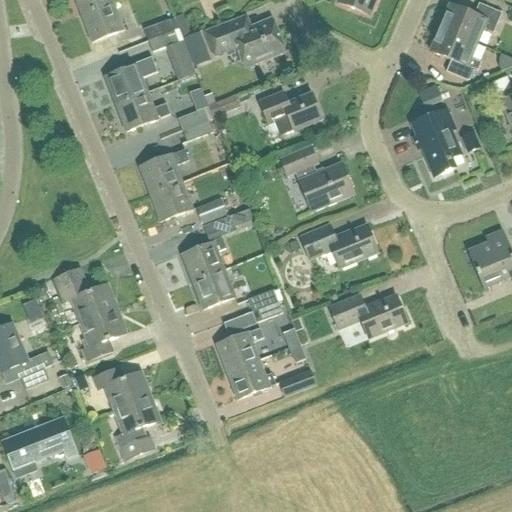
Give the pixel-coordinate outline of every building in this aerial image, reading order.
[(74,0),(81,18),(114,5),(112,0),(74,0)] [(341,0),(339,7),(370,20),(378,0),(341,0)] [(114,5),(81,18),(92,46),(125,32),(114,5)] [(450,8),(441,31),(477,46),(483,32),(494,36),(502,16),(479,7),(475,17),(450,8)] [(145,32),(149,43),(175,33),(170,22),(145,32)] [(206,35),(216,58),(238,49),(246,69),(286,53),(273,22),(234,37),(230,26),(206,35)] [(477,46),(441,31),(432,55),(451,62),(447,75),(467,83),(470,81),(474,73),(478,75),(482,65),(471,61),(477,46)] [(175,33),(149,43),(154,55),(179,45),(175,33)] [(105,81),(116,108),(149,95),(138,68),(105,81)] [(149,95),(116,108),(126,135),(159,123),(159,122),(171,117),(166,107),(155,111),(149,95)] [(289,119),(295,134),(324,122),(313,96),(291,106),(286,95),(261,105),(271,127),(289,119)] [(511,100),(502,104),(511,130),(511,100)] [(178,121),(182,133),(209,123),(204,111),(178,121)] [(415,141),(419,151),(423,150),(435,180),(456,171),(452,161),(463,157),(453,134),(456,132),(447,112),(411,127),(412,128),(415,127),(420,139),(415,141)] [(209,123),(182,133),(187,144),(213,135),(209,123)] [(464,139),(470,154),(481,149),(474,134),(464,139)] [(312,170),(318,167),(311,150),(282,163),(289,179),(296,176),(313,215),(355,197),(342,166),(315,178),(312,170)] [(140,170),(150,198),(183,185),(176,169),(189,164),(185,153),(172,158),(140,170)] [(183,185),(150,198),(161,225),(193,213),(183,185)] [(200,213),(205,227),(227,219),(222,206),(200,213)] [(182,258),(193,286),(213,278),(213,277),(225,273),(219,259),(225,256),(220,244),(237,237),(236,234),(254,227),(249,213),(204,230),(211,247),(182,258)] [(332,253),(340,271),(379,255),(367,227),(336,241),(331,228),(301,240),(311,262),(332,253)] [(488,292),(486,287),(511,277),(511,278),(511,251),(504,232),(487,239),(490,246),(470,254),(485,293),(488,292)] [(213,278),(193,286),(203,313),(236,301),(225,273),(213,278)] [(72,303),(81,326),(117,312),(107,287),(89,294),(82,274),(56,284),(64,305),(72,303)] [(247,303),(252,314),(278,304),(273,292),(247,303)] [(362,324),(369,342),(408,325),(396,297),(365,311),(360,299),(331,311),(340,333),(362,324)] [(278,304),(252,314),(256,326),(282,315),(278,304)] [(117,312),(81,326),(90,350),(82,352),(87,364),(113,354),(109,344),(127,337),(117,312)] [(293,317),(269,324),(273,335),(296,327),(293,317)] [(46,355),(39,359),(28,363),(13,326),(0,331),(0,374),(1,376),(15,370),(20,382),(52,368),(46,355)] [(217,348),(227,375),(259,362),(253,345),(264,341),(260,331),(250,335),(217,348)] [(147,357),(150,367),(168,362),(165,352),(147,357)] [(259,362),(227,375),(238,402),(276,388),(272,377),(266,379),(259,362)] [(105,390),(114,413),(151,399),(141,374),(123,381),(119,371),(94,381),(98,393),(105,390)] [(279,387),(284,399),(316,387),(311,375),(279,387)] [(151,399),(114,413),(123,436),(116,439),(125,463),(154,452),(150,441),(147,442),(143,430),(160,424),(151,399)] [(3,445),(13,473),(64,454),(67,461),(77,457),(63,422),(3,445)] [(5,471),(0,472),(0,491),(3,500),(14,496),(5,471)]
